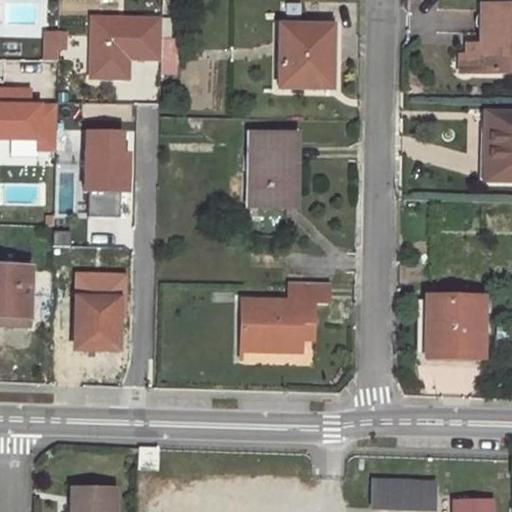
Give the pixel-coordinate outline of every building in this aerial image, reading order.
[(511,8),(481,8),(481,46),(467,46),(467,74),(510,75),(510,61),(511,59),(511,8)] [(326,63),(327,27),(279,26),(277,87),(330,88),(330,63),(326,63)] [(176,60),(176,40),(161,39),(160,59),(176,60)] [(493,137),(492,181),(511,181),(511,116),(485,116),(484,137),(493,137)] [(293,176),(294,134),(249,133),(246,207),(285,207),(285,176),(293,176)] [(53,212),(70,212),(71,179),(54,179),(53,212)] [(0,310),(26,311),(28,270),(0,269),(0,310)] [(287,303),(240,302),(239,349),(300,351),(300,339),(301,324),(302,324),(313,324),(313,304),(327,304),(328,284),(288,283),(287,303)] [(119,318),(119,299),(75,298),(74,349),(112,351),(112,317),(119,318)] [(427,299),(426,358),(481,359),(482,300),(427,299)] [(301,324),(300,339),(301,339),(312,339),(313,324),(302,324),(301,324)] [(139,447),(138,470),(157,470),(158,448),(139,447)] [(467,491),(476,491),(476,481),(466,481),(467,491)] [(432,484),(371,482),(369,508),(431,511),(432,484)] [(115,511),(116,490),(73,490),(72,511),(115,511)] [(492,511),(492,501),(451,503),(451,511),(492,511)]
